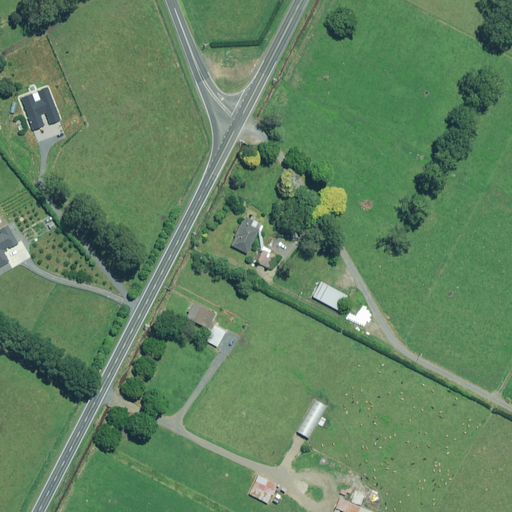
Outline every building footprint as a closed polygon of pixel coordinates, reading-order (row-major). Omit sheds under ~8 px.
[(242,221),(241,221),(234,236),(235,236),(230,246),(246,254),(261,225),(257,223),(255,228),(251,226),(253,221),(244,217),(242,221)] [(17,243),(7,225),(0,228),(2,232),(0,233),(0,266),(9,261),(3,250),(9,246),(9,247),(17,243)] [(279,254),(271,250),(266,248),(265,252),(262,251),(256,264),(272,271),(279,254)] [(346,297),(320,282),(312,297),(338,311),(346,297)] [(214,315),(193,304),(185,318),(207,329),(214,315)] [(225,331),(215,326),(207,342),(216,347),(225,331)] [(326,408),(314,401),(296,432),(308,439),(326,408)] [(248,495),(266,504),(271,496),(272,496),(277,486),(257,476),(248,495)] [(347,489),(345,492),(340,490),(339,494),(344,496),(343,498),(347,500),(351,491),(347,489)] [(370,511),(338,499),(334,509),(342,511),(370,511)]
